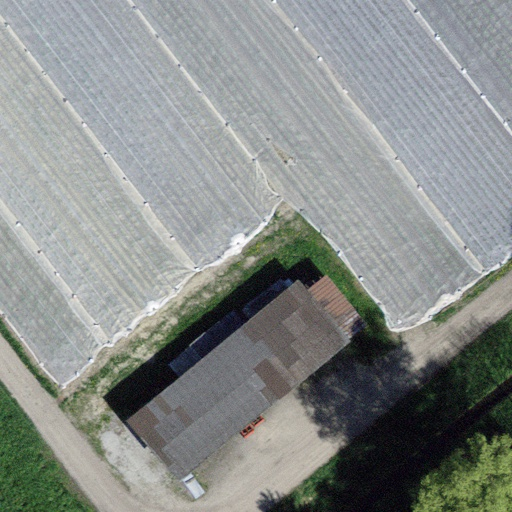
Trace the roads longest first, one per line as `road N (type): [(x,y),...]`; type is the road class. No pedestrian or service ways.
road 1 (track): [(511,288),(242,511)]
road 2 (track): [(0,356),(120,511)]
